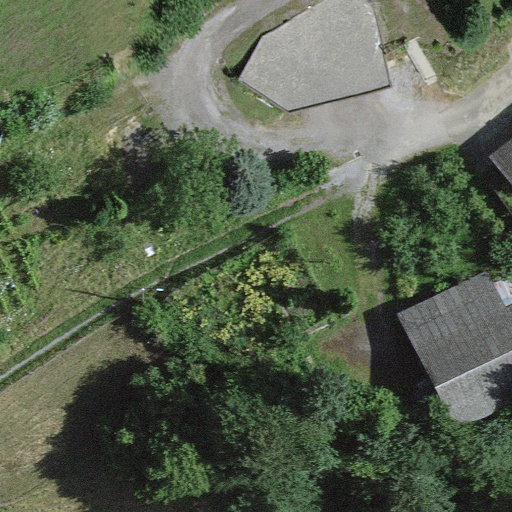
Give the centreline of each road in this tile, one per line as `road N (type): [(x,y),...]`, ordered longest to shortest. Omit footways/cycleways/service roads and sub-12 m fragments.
road 1 (residential): [(511,73),(388,166),(276,149),(204,124),(184,84),(207,34),(264,0)]
road 2 (track): [(0,381),(141,289),(388,166)]
